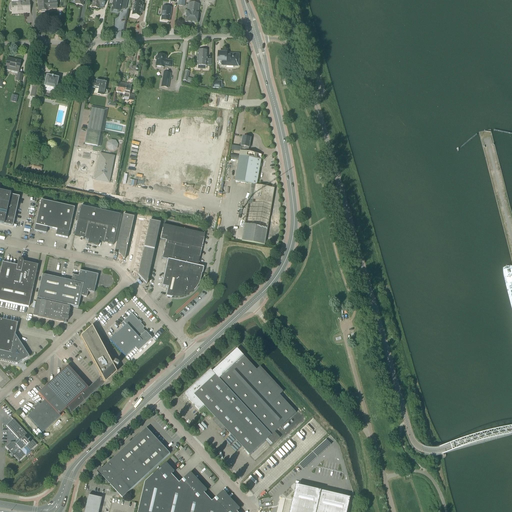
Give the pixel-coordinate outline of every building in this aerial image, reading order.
[(29,11),(28,1),(21,1),(21,0),(18,0),(11,0),(11,3),(11,4),(10,4),(9,5),(9,6),(9,7),(9,10),(9,11),(10,12),(11,12),(12,12),(12,13),(17,13),(17,12),(29,11)] [(46,0),(44,0),(38,0),(38,11),(47,11),(47,9),(46,6),(45,6),(45,2),(46,1),(46,0)] [(56,0),(46,1),(45,2),(45,6),(46,6),(47,9),(57,8),(56,0)] [(92,0),(91,7),(98,9),(99,5),(103,6),(104,0),(92,0)] [(127,0),(121,0),(121,2),(113,0),(112,7),(111,7),(111,8),(111,10),(113,11),(117,12),(117,11),(119,12),(120,10),(121,10),(121,9),(125,10),(127,0)] [(132,15),(132,16),(139,17),(142,3),(135,1),(132,16),(132,15)] [(197,24),(198,16),(198,13),(197,13),(199,4),(188,3),(187,10),(186,10),(184,22),(197,24)] [(171,8),(162,7),(161,12),(162,13),(161,20),(169,21),(170,14),(171,8)] [(197,50),(196,65),(205,66),(206,51),(197,50)] [(228,65),(228,54),(226,54),(227,53),(218,52),(218,61),(222,61),(222,66),(226,66),(226,65),(228,65)] [(229,54),(228,54),(228,65),(233,65),(233,66),(238,66),(238,60),(237,60),(238,54),(229,54)] [(154,59),(155,60),(156,60),(155,66),(163,67),(164,66),(171,67),(172,61),(165,60),(165,56),(157,55),(157,57),(156,56),(155,57),(154,59)] [(18,72),(18,70),(20,61),(7,58),(5,69),(10,70),(11,71),(18,72)] [(185,71),(183,81),(187,82),(192,83),(194,79),(188,78),(189,72),(185,71)] [(163,73),(161,87),(167,88),(170,74),(163,73)] [(58,79),(46,76),(43,87),(55,90),(58,79)] [(106,82),(96,80),(96,82),(92,81),(91,88),(98,89),(97,94),(103,95),(104,96),(105,96),(106,95),(107,94),(107,93),(107,92),(107,91),(106,90),(104,90),(106,82)] [(123,88),(124,83),(117,82),(116,92),(124,94),(123,97),(124,94),(125,88),(123,88)] [(131,85),(124,83),(123,88),(125,88),(124,94),(123,97),(124,97),(129,98),(128,99),(133,100),(134,95),(129,94),(130,89),(131,90),(131,87),(130,87),(131,85)] [(40,86),(33,84),(30,97),(37,98),(40,86)] [(149,109),(149,113),(160,115),(160,112),(163,112),(165,105),(153,103),(152,110),(149,109)] [(104,110),(91,108),(84,144),(97,146),(104,110)] [(149,117),(148,120),(151,121),(150,127),(160,129),(161,122),(154,121),(155,118),(149,117)] [(179,121),(177,128),(184,129),(184,132),(190,133),(190,130),(188,130),(189,123),(179,121)] [(146,133),(146,136),(152,137),(152,134),(158,135),(160,129),(150,127),(149,133),(146,133)] [(211,134),(210,137),(216,138),(217,135),(224,136),(225,129),(214,128),(213,134),(211,134)] [(176,136),(175,143),(185,145),(186,139),(189,139),(189,136),(183,135),(183,138),(176,136)] [(251,138),(243,137),(241,146),(241,151),(248,153),(251,138)] [(111,151),(119,146),(114,138),(106,143),(111,151)] [(145,138),(145,141),(147,142),(146,148),(156,150),(157,143),(151,142),(151,139),(145,138)] [(210,139),(209,143),(212,143),(210,150),(221,152),(222,145),(215,144),(216,141),(210,139)] [(174,148),(173,155),(183,156),(184,150),(186,150),(187,147),(181,146),(180,149),(174,148)] [(142,154),(142,157),(148,158),(148,155),(155,156),(156,150),(146,148),(145,154),(142,154)] [(99,155),(83,152),(82,158),(100,161),(98,170),(96,179),(108,182),(113,157),(99,155)] [(211,152),(210,155),(213,155),(211,161),(221,163),(223,157),(216,156),(217,153),(211,152)] [(173,155),(172,161),(178,162),(177,165),(183,166),(184,163),(181,163),(183,156),(173,155)] [(142,160),(141,163),(144,163),(143,169),(153,171),(154,165),(147,164),(148,161),(142,160)] [(208,167),(207,170),(213,171),(214,168),(220,170),(221,163),(211,161),(210,168),(208,167)] [(169,175),(179,177),(181,171),(183,172),(183,169),(177,167),(177,170),(171,169),(170,175),(169,175)] [(207,173),(207,176),(209,176),(208,182),(218,184),(219,178),(213,177),(213,174),(207,173)] [(113,187),(78,179),(76,187),(112,194),(113,187)] [(137,185),(137,188),(143,189),(143,187),(149,188),(150,182),(140,180),(140,186),(137,185)] [(167,186),(166,192),(173,193),(172,196),(178,197),(179,194),(176,194),(177,188),(167,186)] [(13,222),(14,217),(19,197),(10,195),(10,194),(0,191),(0,223),(7,225),(6,226),(12,228),(14,222),(13,222)] [(203,199),(202,202),(208,203),(209,200),(215,201),(216,195),(206,193),(205,199),(203,199)] [(52,229),(57,204),(41,200),(34,231),(46,233),(47,228),(52,229)] [(74,208),(57,204),(52,229),(57,230),(55,236),(67,238),(74,208)] [(99,241),(107,243),(113,245),(120,215),(81,206),(74,236),(89,239),(87,244),(98,246),(99,241)] [(245,208),(243,220),(246,221),(244,231),(266,235),(270,212),(245,208)] [(133,218),(122,216),(121,221),(132,224),(133,218)] [(160,224),(149,222),(148,227),(158,230),(160,224)] [(198,280),(199,273),(202,274),(203,268),(197,266),(205,234),(163,225),(160,240),(166,241),(162,259),(167,260),(162,286),(168,288),(166,297),(172,298),(173,296),(175,296),(177,296),(179,296),(181,296),(183,295),(185,294),(187,294),(189,293),(190,291),(192,290),(193,289),(194,287),(196,285),(197,284),(197,282),(198,280)] [(126,250),(115,247),(114,252),(118,252),(118,254),(124,261),(126,250)] [(152,256),(142,253),(140,259),(151,262),(152,256)] [(18,261),(17,266),(2,263),(0,271),(0,301),(28,308),(38,266),(23,262),(23,261),(23,260),(22,260),(21,259),(20,259),(19,259),(18,260),(18,261)] [(149,272),(138,270),(137,275),(146,285),(149,272)] [(71,281),(42,275),(36,299),(37,299),(78,308),(80,296),(86,298),(88,292),(93,293),(97,275),(80,271),(78,277),(72,275),(71,281)] [(68,318),(67,318),(69,307),(36,300),(32,316),(66,323),(66,321),(67,321),(68,318)] [(126,325),(110,340),(109,340),(125,358),(135,348),(138,352),(152,339),(145,332),(142,330),(144,328),(132,314),(123,322),(126,325)] [(22,360),(22,361),(29,357),(15,335),(17,323),(0,319),(0,360),(17,364),(18,361),(20,361),(22,360)] [(88,388),(68,407),(71,413),(107,380),(107,379),(115,371),(91,327),(80,337),(100,377),(88,388)] [(211,370),(210,371),(186,393),(186,396),(199,411),(204,406),(250,455),(268,439),(273,444),(280,438),(275,432),(296,413),(280,395),(283,392),(260,367),(257,370),(237,349),(215,370),(213,372),(212,371),(211,370)] [(59,415),(68,407),(88,388),(67,366),(38,393),(44,401),(27,417),(42,433),(60,417),(59,415)] [(5,447),(10,452),(10,453),(13,456),(19,462),(25,455),(26,456),(30,452),(30,451),(37,445),(31,439),(32,439),(29,436),(28,436),(13,419),(6,426),(18,438),(14,442),(10,443),(5,447)] [(122,498),(170,454),(147,428),(104,467),(103,467),(97,472),(103,478),(104,478),(122,498)] [(145,482),(138,511),(237,511),(239,510),(222,492),(212,501),(204,493),(206,491),(190,473),(179,483),(172,475),(174,473),(165,464),(145,482)] [(283,479),(287,484),(302,469),(298,465),(283,479)] [(347,511),(351,498),(297,485),(290,511),(347,511)] [(98,511),(102,498),(88,495),(83,511),(98,511)]
